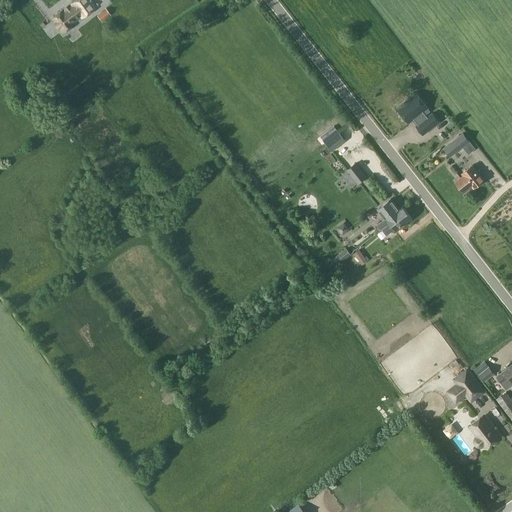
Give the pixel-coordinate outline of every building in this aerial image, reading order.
[(63,9),(52,18),(56,22),(54,23),(58,29),(60,27),(63,32),(74,24),(73,22),(81,16),(82,17),(95,7),(90,0),(74,0),(71,3),(72,4),(64,11),(63,9)] [(97,15),(101,20),(109,13),(105,9),(97,15)] [(427,106),(415,91),(412,93),(412,92),(410,92),(406,95),(406,97),(406,98),(395,107),(407,122),(412,118),(416,123),(414,124),(422,134),(439,121),(431,111),(427,114),(425,113),(429,110),(426,107),(427,106)] [(452,147),(456,152),(470,141),(463,132),(444,148),(446,151),(452,147)] [(367,176),(356,163),(347,170),(357,184),(367,176)] [(472,186),(474,188),(485,179),(474,165),(463,173),(464,175),(456,181),(464,192),(472,186)] [(408,213),(401,206),(398,209),(390,199),(377,209),(385,219),(377,225),(380,229),(381,229),(387,224),(390,226),(408,213)] [(387,224),(381,229),(383,228),(388,234),(394,229),(396,232),(412,219),(408,213),(390,226),(387,224)] [(334,258),(338,264),(350,255),(346,249),(334,258)] [(368,261),(360,249),(354,254),(362,265),(368,261)] [(494,373),(489,366),(484,360),(473,369),(478,375),(479,374),(484,381),(494,373)] [(509,377),(511,380),(511,363),(504,370),(496,376),(502,383),(509,377)] [(482,391),(466,370),(455,379),(459,384),(449,391),(456,401),(466,393),(471,400),(482,391)] [(511,420),(511,398),(506,391),(496,399),(511,420)] [(470,426),(478,437),(476,438),(475,440),(475,442),(476,444),(477,446),(480,446),(482,445),(484,444),(486,447),(499,437),(483,416),(470,426)] [(305,511),(298,503),(298,502),(285,511),(305,511)]
